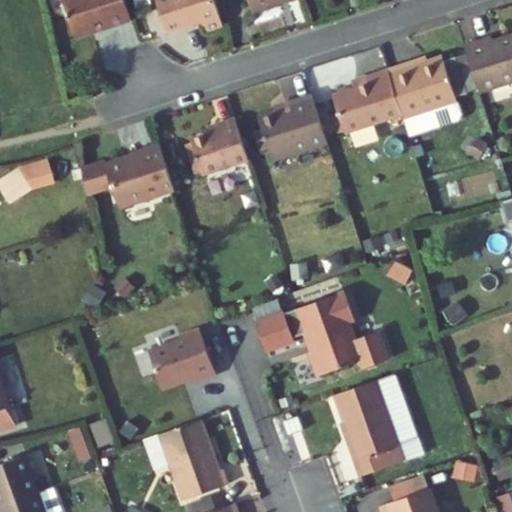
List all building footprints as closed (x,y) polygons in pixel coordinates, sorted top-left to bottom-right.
[(108,34),(134,26),(126,0),(67,0),(79,39),(107,31),(108,34)] [(207,39),(225,34),(215,0),(169,0),(159,4),(168,38),(203,27),(207,39)] [(248,0),(254,19),(305,4),(303,0),(248,0)] [(480,101),(511,90),(511,41),(502,45),(503,48),(492,51),(490,46),(464,54),(480,101)] [(415,70),(389,78),(403,122),(405,127),(455,111),(441,67),(417,74),(415,70)] [(333,102),(345,140),(403,122),(389,78),(370,83),(372,90),(333,102)] [(272,169),(329,151),(313,103),(285,111),(287,116),(258,124),(272,169)] [(455,111),(405,127),(411,144),(456,129),(459,124),(455,111)] [(204,181),(250,167),(237,126),(222,131),(224,137),(193,146),(204,181)] [(134,157),(135,160),(91,174),(98,201),(115,196),(120,213),(176,196),(161,149),(134,157)] [(20,165),(0,177),(0,187),(10,203),(35,188),(57,183),(53,168),(49,156),(20,165)] [(91,174),(84,176),(92,203),(98,201),(91,174)] [(360,361),(363,369),(386,360),(376,333),(354,341),(348,324),(354,322),(344,296),(287,317),(286,316),(259,326),(269,353),(296,343),(295,340),(306,336),(313,353),(310,354),(319,377),(360,361)] [(219,374),(206,333),(185,340),(186,343),(154,353),(165,389),(198,378),(199,380),(219,374)] [(391,374),(333,396),(344,424),(351,444),(348,445),(361,478),(421,456),(391,374)] [(0,430),(13,427),(0,384),(0,430)] [(105,417),(90,423),(100,447),(115,440),(105,417)] [(344,424),(341,425),(348,445),(351,444),(344,424)] [(198,427),(157,443),(169,471),(183,508),(227,491),(221,476),(218,477),(198,427)] [(157,443),(142,449),(153,477),(169,471),(157,443)] [(7,456),(0,462),(0,504),(19,491),(39,487),(28,454),(7,456)] [(393,504),(430,490),(423,471),(385,486),(393,504)] [(19,491),(0,504),(0,511),(47,511),(39,487),(19,491)] [(393,504),(381,509),(382,511),(438,511),(430,490),(393,504)]
